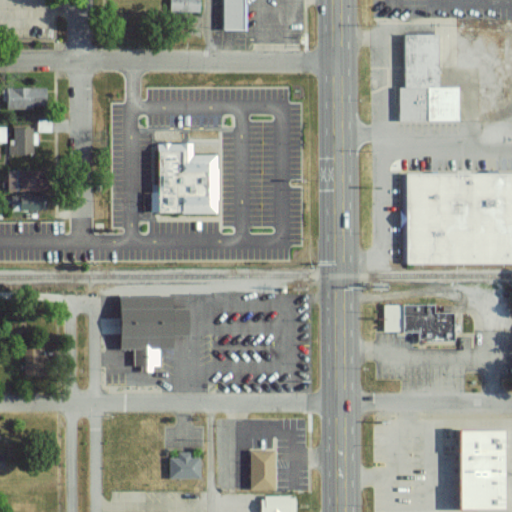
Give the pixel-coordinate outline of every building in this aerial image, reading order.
[(196,12),(195,0),(167,0),(167,11),(196,12)] [(218,0),(218,29),(242,29),(242,0),(218,0)] [(457,86),(436,87),(435,34),(399,34),(400,87),(394,87),(395,121),(458,120),(457,86)] [(41,87),(0,87),(0,109),(41,109),(41,87)] [(31,128),(12,128),(13,139),(7,139),(7,154),(32,153),(31,128)] [(159,146),(162,146),(162,144),(171,144),(171,146),(181,145),(181,143),(193,143),(193,156),(219,155),(219,168),(221,168),(221,201),(219,201),(219,215),(183,215),(183,211),(152,212),(151,192),(153,192),(153,186),(159,186),(159,146)] [(4,191),(32,191),(32,170),(4,170),(4,191)] [(406,173),(511,172),(511,262),(405,261),(406,173)] [(36,195),(8,195),(7,210),(36,211),(36,195)] [(383,305),(433,304),(433,312),(452,312),(453,340),(416,341),(416,331),(384,332),(383,305)] [(214,315),(232,315),(232,336),(240,336),(240,351),(232,351),(232,373),(214,373),(214,315)] [(142,342),(150,342),(150,346),(156,346),(157,363),(133,365),(132,347),(143,347),(142,342)] [(24,349),(37,348),(37,361),(42,361),(42,372),(38,372),(38,375),(24,375),(24,349)] [(459,429),(472,429),(472,432),(504,430),(507,511),(499,511),(499,510),(487,510),(487,509),(476,509),(476,508),(462,508),(459,429)] [(249,450),(274,451),(273,489),(248,489),(249,450)] [(178,452),(189,451),(190,457),(197,457),(198,477),(170,479),(169,460),(178,459),(178,452)] [(263,496),(288,497),(288,499),(294,499),(294,511),(260,511),(260,501),(263,501),(263,496)]
